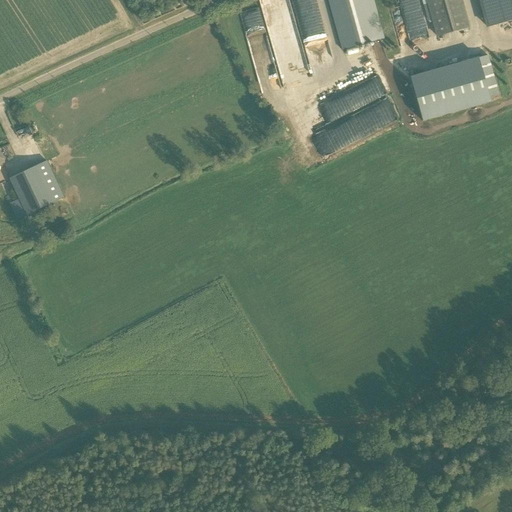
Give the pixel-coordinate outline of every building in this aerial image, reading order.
[(259,0),(281,90),(312,82),(306,58),(330,53),(317,0),(259,0)] [(328,0),(343,50),(385,38),(374,0),(328,0)] [(438,36),(469,27),(461,0),(423,0),(425,4),(429,3),(438,36)] [(411,76),(424,120),(495,100),(482,55),(411,76)] [(379,77),(306,108),(315,131),(345,119),(353,139),(399,121),(388,95),(387,96),(379,77)] [(21,217),(27,215),(64,197),(47,161),(10,179),(19,199),(10,203),(17,219),(21,217)]
